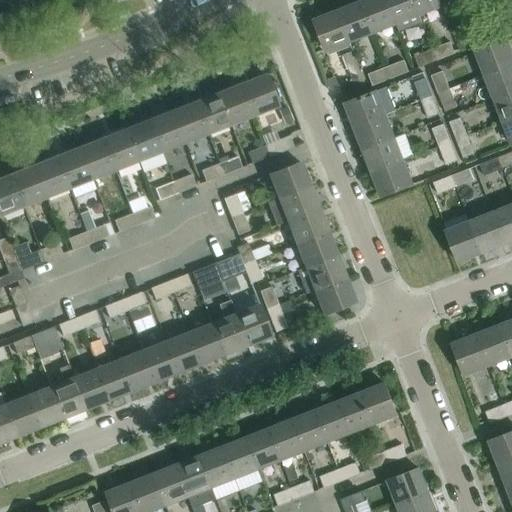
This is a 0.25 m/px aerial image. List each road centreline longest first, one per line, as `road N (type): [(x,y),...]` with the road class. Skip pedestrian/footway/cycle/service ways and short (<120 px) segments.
road 1 (residential): [(0,476),(398,320)]
road 2 (residential): [(398,320),(270,0)]
road 3 (unknown): [(324,134),(202,190),(179,234),(33,294)]
road 4 (tertiary): [(0,78),(212,0)]
road 5 (residential): [(466,511),(398,320)]
road 6 (unknown): [(440,440),(314,499),(309,511)]
road 7 (residential): [(398,320),(511,275)]
